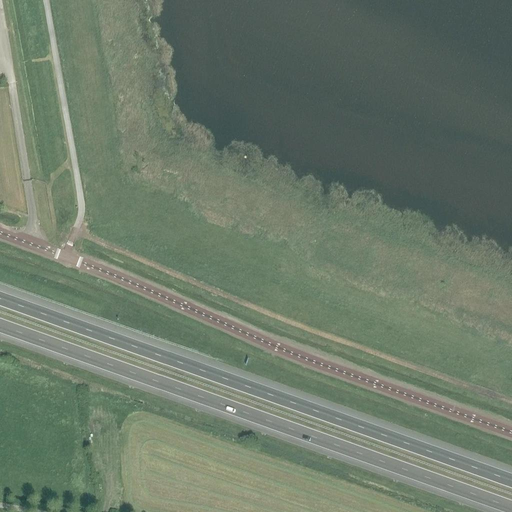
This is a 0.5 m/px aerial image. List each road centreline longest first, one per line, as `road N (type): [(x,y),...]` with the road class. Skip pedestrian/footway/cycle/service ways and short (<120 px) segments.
road 1 (motorway): [(511,481),(0,299)]
road 2 (motorway): [(0,327),(511,509)]
road 3 (residential): [(511,434),(298,357),(63,257)]
